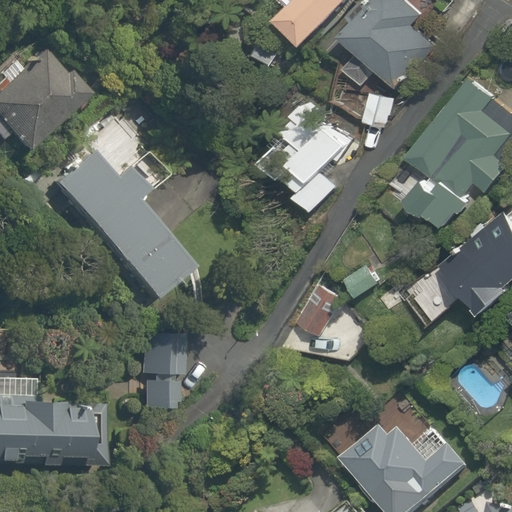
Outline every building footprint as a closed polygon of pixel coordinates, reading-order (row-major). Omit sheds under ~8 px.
[(290,0),(270,19),(297,45),(340,0),(290,0)] [(360,87),(374,73),(392,90),(431,49),(408,27),(418,15),(402,0),(371,0),(337,37),(354,53),(339,68),(360,87)] [(0,143),(13,159),(86,100),(39,42),(0,74),(0,143)] [(472,182),(486,192),(511,158),(511,111),(465,75),(381,185),(440,231),(464,200),(460,197),(472,182)] [(394,96),(366,89),(357,120),(386,127),(394,96)] [(304,108),(249,169),(296,212),(351,151),(304,108)] [(79,139),(86,149),(45,182),(142,302),(183,269),(127,199),(159,173),(111,113),(79,139)] [(511,190),(422,275),(448,302),(458,293),(478,314),(511,281),(511,190)] [(318,264),(290,320),(323,336),(350,280),(318,264)] [(511,310),(503,319),(511,328),(511,310)] [(0,362),(1,353),(18,353),(19,330),(0,328),(0,362)] [(178,333),(135,332),(135,378),(140,378),(140,405),(168,405),(169,379),(178,379),(178,333)] [(0,463),(1,463),(1,457),(96,460),(98,402),(77,402),(77,394),(40,393),(40,378),(23,377),(24,369),(0,368),(0,463)] [(395,422),(340,469),(377,511),(395,511),(415,496),(423,505),(447,484),(472,463),(452,439),(427,460),(395,422)]
